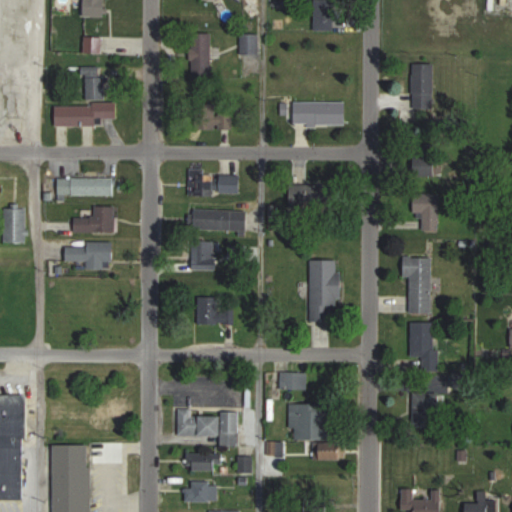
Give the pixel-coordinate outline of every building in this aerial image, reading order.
[(85,0),(86,16),(107,16),(106,0),(85,0)] [(340,0),(316,0),(316,30),(336,30),(336,21),(340,21),(340,0)] [(194,32),(194,75),(213,75),(213,32),(194,32)] [(242,53),(259,53),(259,32),(242,32),(242,53)] [(103,53),(103,36),(86,36),(85,52),(103,53)] [(435,63),(414,64),(415,108),(435,108),(435,63)] [(108,66),(86,66),(86,98),(108,98),(108,66)] [(235,129),(234,112),(217,112),(217,102),(199,102),(199,129),(235,129)] [(347,102),(294,102),(294,125),(347,125),(347,102)] [(57,103),(57,126),(102,126),(102,117),(119,117),(119,103),(57,103)] [(242,169),(190,169),(190,193),(242,193),(242,169)] [(59,177),(59,195),(116,195),(116,177),(59,177)] [(333,210),(333,183),(292,183),(292,210),(333,210)] [(415,215),(424,215),(424,230),(441,230),(441,193),(415,193),(415,215)] [(75,231),(116,231),(116,205),(97,205),(97,216),(75,216),(75,231)] [(28,208),(5,208),(5,242),(28,242),(28,208)] [(250,209),(195,209),(195,229),(250,229),(250,209)] [(89,261),(89,268),(115,268),(115,240),(68,240),(68,261),(89,261)] [(195,267),(217,267),(217,247),(195,247),(195,267)] [(434,313),(434,257),(406,256),(406,276),(412,276),(412,313),(434,313)] [(237,323),(237,310),(221,310),(221,295),(200,295),(200,323),(237,323)] [(412,357),(423,357),(423,371),(441,371),(441,322),(412,322),(412,357)] [(283,389),(310,389),(310,371),(283,371),(283,389)] [(415,426),(441,426),(441,392),(415,392),(415,426)] [(0,500),(27,500),(28,395),(0,394),(0,500)] [(293,404),(293,439),(336,439),(336,403),(293,404)] [(223,435),(223,444),(241,445),(242,410),(222,410),(222,415),(197,415),(197,407),(181,407),(180,435),(223,435)] [(120,410),(100,410),(101,428),(120,428),(120,410)] [(286,441),(269,441),(269,455),(286,455),(286,441)] [(342,459),(342,443),(321,443),(321,459),(342,459)] [(55,445),(55,511),(93,511),(93,445),(55,445)] [(225,470),(225,453),(190,453),(190,470),(225,470)] [(220,501),(220,482),(187,482),(187,501),(220,501)] [(445,511),(445,493),(434,493),(434,498),(418,498),(418,488),(403,488),(403,509),(418,509),(417,511),(445,511)] [(467,511),(497,511),(497,502),(467,502),(467,511)]
